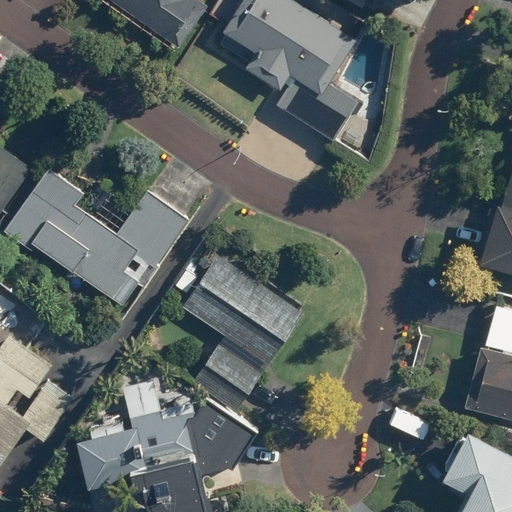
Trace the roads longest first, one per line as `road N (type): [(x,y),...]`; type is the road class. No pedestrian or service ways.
road 1 (residential): [(0,6),(303,207),(385,231)]
road 2 (residential): [(310,467),(380,327),(385,231)]
road 3 (residential): [(385,231),(438,39),(459,0)]
